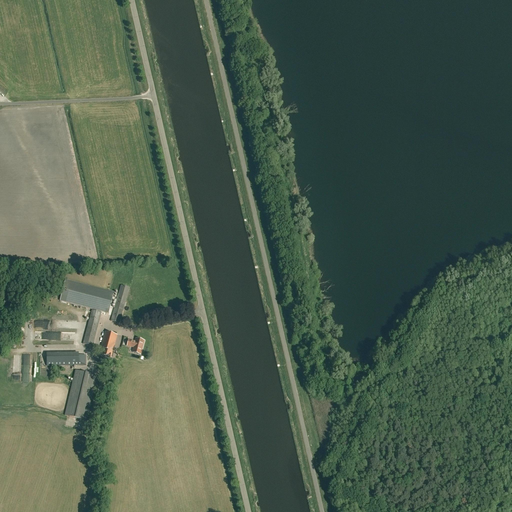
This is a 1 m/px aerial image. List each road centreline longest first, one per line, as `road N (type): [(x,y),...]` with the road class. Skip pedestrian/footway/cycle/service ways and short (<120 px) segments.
road 1 (unclassified): [(248,511),(131,0)]
road 2 (unclassified): [(322,511),(205,0)]
road 3 (unknown): [(202,311),(105,324),(90,352)]
